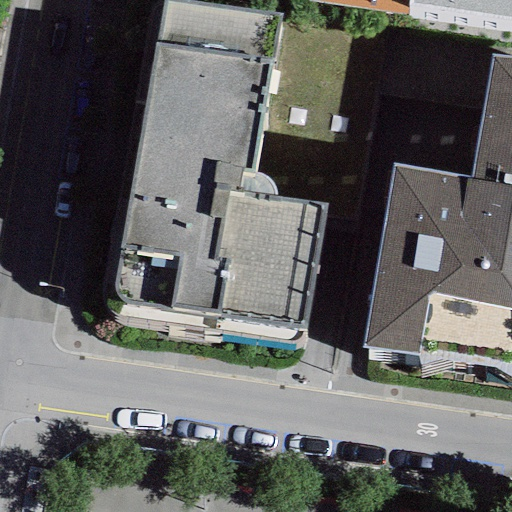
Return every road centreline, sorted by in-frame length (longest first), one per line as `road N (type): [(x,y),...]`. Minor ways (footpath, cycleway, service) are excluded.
road 1 (residential): [(511,434),(5,365)]
road 2 (residential): [(5,365),(69,0)]
